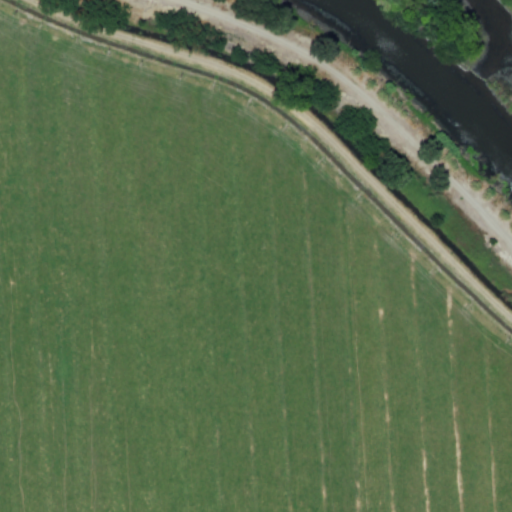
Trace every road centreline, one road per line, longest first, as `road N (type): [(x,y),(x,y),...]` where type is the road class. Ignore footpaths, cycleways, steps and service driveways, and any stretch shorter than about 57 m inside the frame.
road 1 (track): [(45,0),(222,57),(313,117),(511,296)]
road 2 (residential): [(511,255),(330,62),(253,18),(190,0)]
